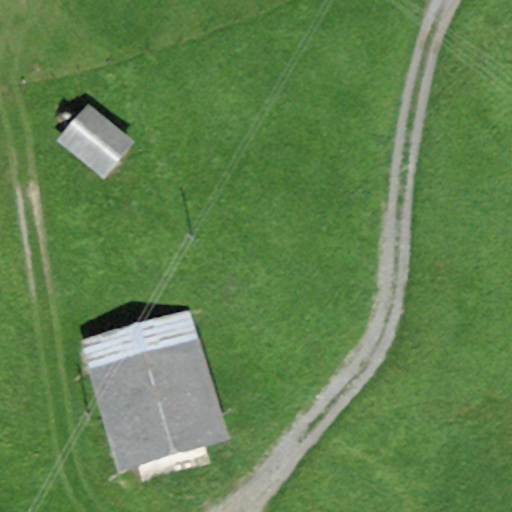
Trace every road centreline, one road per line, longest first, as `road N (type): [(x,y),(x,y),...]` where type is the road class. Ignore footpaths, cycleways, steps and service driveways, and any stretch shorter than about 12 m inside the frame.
road 1 (track): [(441,0),(420,68),(389,305),(372,353),(241,511)]
road 2 (track): [(92,511),(74,479),(61,413),(14,103)]
